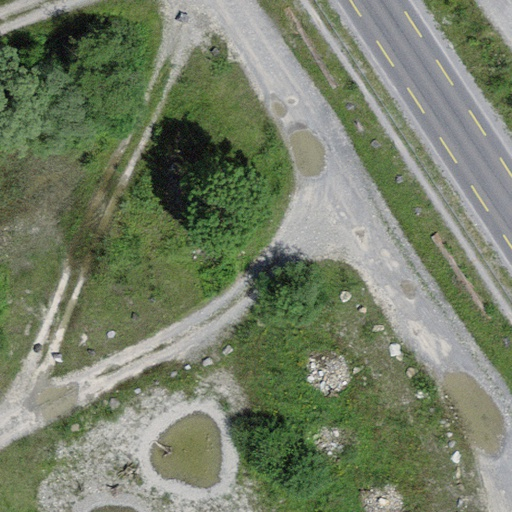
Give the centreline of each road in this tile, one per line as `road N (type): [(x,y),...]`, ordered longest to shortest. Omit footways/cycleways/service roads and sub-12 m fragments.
road 1 (track): [(511,456),(221,0)]
road 2 (track): [(9,420),(96,212),(171,0)]
road 3 (track): [(0,427),(196,334),(279,264),(337,185)]
road 4 (tertiary): [(511,212),(373,0)]
